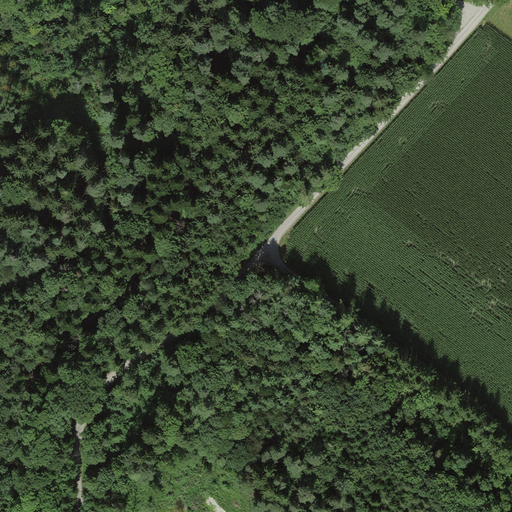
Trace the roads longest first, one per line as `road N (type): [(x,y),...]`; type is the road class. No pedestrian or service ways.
road 1 (track): [(80,511),(79,408),(100,382),(204,317),(494,0)]
road 2 (track): [(264,251),(489,418),(511,446)]
road 3 (track): [(0,279),(65,257),(92,229),(97,179),(69,118),(53,112),(23,120)]
